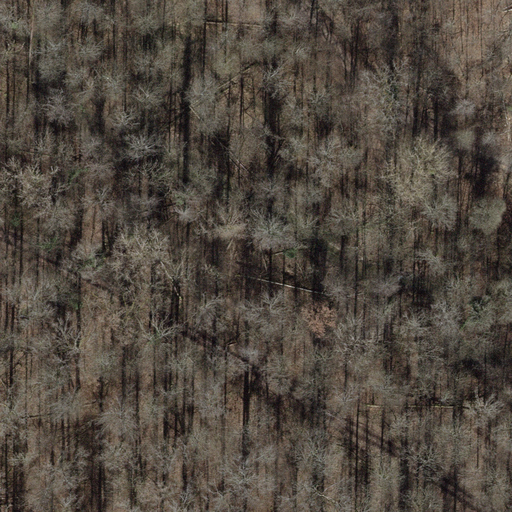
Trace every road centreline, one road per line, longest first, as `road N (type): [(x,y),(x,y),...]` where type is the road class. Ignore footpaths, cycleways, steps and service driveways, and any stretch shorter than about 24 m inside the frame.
road 1 (track): [(0,233),(475,511)]
road 2 (track): [(511,160),(478,149),(321,18),(311,0)]
